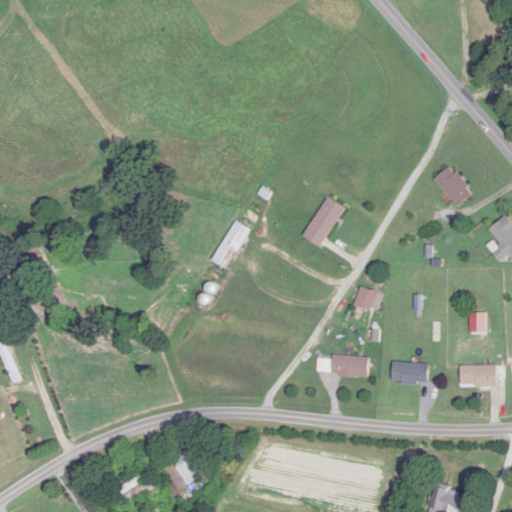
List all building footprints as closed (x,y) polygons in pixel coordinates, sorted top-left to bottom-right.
[(476,194),(453,167),(437,180),(460,207),(476,194)] [(306,235),(323,247),(350,209),(333,197),(306,235)] [(511,258),(511,222),(508,218),(492,230),(504,247),(495,253),(503,264),(511,258)] [(209,277),(225,285),(253,230),(237,221),(209,277)] [(357,305),(379,312),(385,294),(363,287),(357,305)] [(0,340),(0,345),(16,383),(23,380),(6,338),(0,340)] [(371,357),(336,357),(336,377),(371,377),(371,357)] [(394,383),(430,383),(430,363),(394,363),(394,383)] [(463,366),(463,387),(499,387),(499,366),(463,366)] [(176,457),(188,485),(207,476),(195,449),(176,457)] [(123,484),(128,501),(160,490),(155,473),(123,484)] [(460,511),(465,492),(438,486),(432,511),(460,511)]
